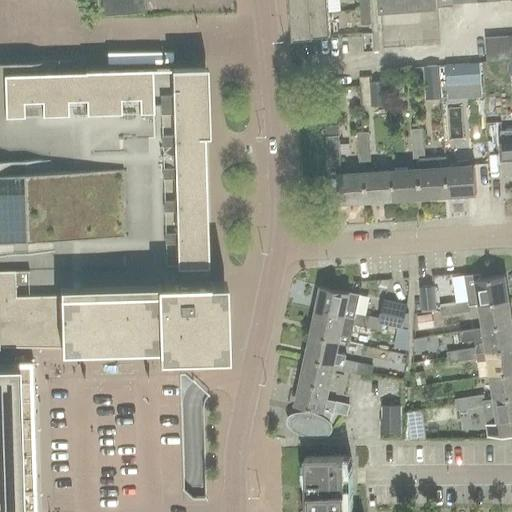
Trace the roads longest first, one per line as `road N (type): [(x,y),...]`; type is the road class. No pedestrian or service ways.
road 1 (residential): [(18,0),(38,32),(266,24)]
road 2 (tertiary): [(236,511),(238,439),(278,250)]
road 3 (residential): [(278,250),(511,238)]
road 4 (tertiary): [(278,250),(266,24)]
